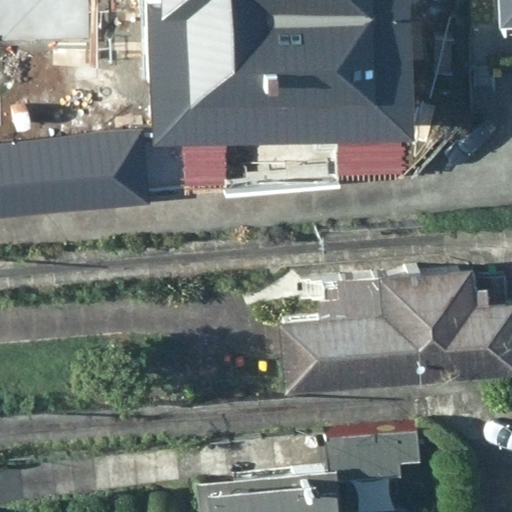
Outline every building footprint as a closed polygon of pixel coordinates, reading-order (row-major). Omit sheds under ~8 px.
[(117,0),(119,133),(334,131),(335,118),(382,117),(381,0),(117,0)] [(511,0),(477,0),(478,20),(511,18),(511,0)] [(458,260),(380,267),(386,372),(493,364),(493,375),(505,374),(499,299),(496,272),(459,276),(458,260)] [(274,381),(386,372),(380,267),(312,273),(312,290),(304,290),(306,309),(273,313),(274,381)] [(511,298),(499,299),(505,374),(511,373),(511,298)] [(361,504),(358,469),(406,465),(406,454),(421,452),(418,420),(327,428),(329,460),(214,469),(217,511),(417,511),(417,500),(361,504)]
